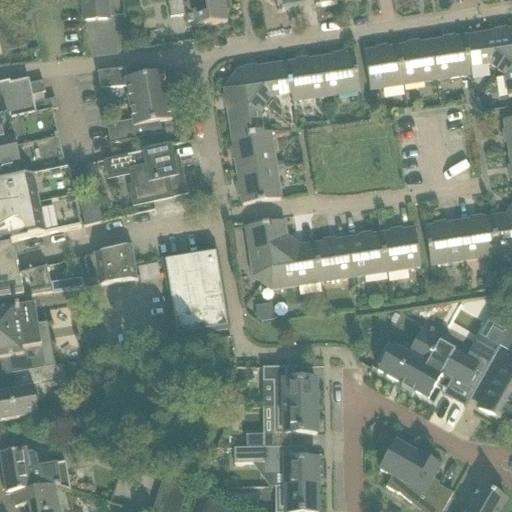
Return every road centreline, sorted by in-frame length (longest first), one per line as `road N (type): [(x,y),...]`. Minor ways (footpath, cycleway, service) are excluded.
road 1 (residential): [(200,57),(511,13)]
road 2 (residential): [(223,219),(484,185)]
road 3 (residential): [(0,268),(215,220)]
road 4 (residential): [(0,75),(200,57)]
road 5 (residential): [(223,219),(200,57)]
road 6 (residential): [(353,407),(381,408),(476,462)]
